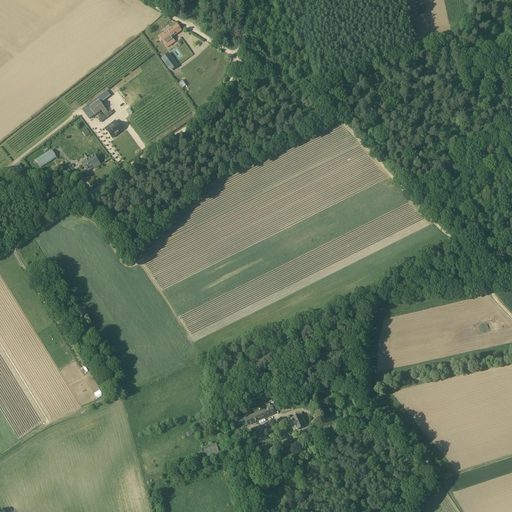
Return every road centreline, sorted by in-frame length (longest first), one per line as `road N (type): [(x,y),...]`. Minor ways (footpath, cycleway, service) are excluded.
road 1 (track): [(478,278),(317,98),(234,57)]
road 2 (track): [(0,253),(191,126),(223,88),(234,57)]
road 3 (track): [(511,357),(372,391),(313,415)]
road 4 (track): [(157,511),(150,482),(250,445)]
